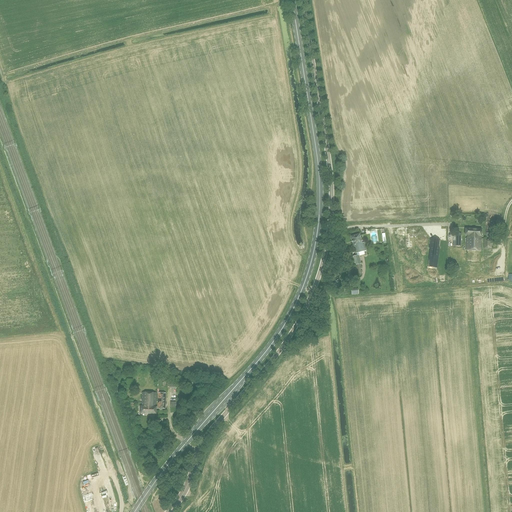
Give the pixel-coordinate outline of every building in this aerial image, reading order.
[(464,234),(464,238),(466,238),(466,240),(467,240),(467,250),(481,250),(481,236),(481,229),(465,228),(465,234),(464,234)] [(359,234),(350,236),(353,246),(355,253),(366,250),(364,243),(362,243),(359,234)] [(437,240),(430,239),(429,246),(431,246),(429,260),(433,261),(432,263),(437,264),(439,247),(436,247),(437,240)] [(484,239),(484,249),(492,249),(492,239),(484,239)] [(351,257),(357,275),(362,274),(359,264),(361,264),(359,255),(351,257)] [(458,346),(464,345),(463,321),(464,321),(463,310),(456,310),(458,346)] [(126,386),(132,386),(132,379),(127,379),(127,380),(126,384),(122,385),(122,391),(126,391),(126,386)] [(156,393),(143,392),(142,406),(141,406),(141,413),(156,414),(156,409),(165,409),(166,393),(158,393),(158,407),(155,407),(156,393)]
